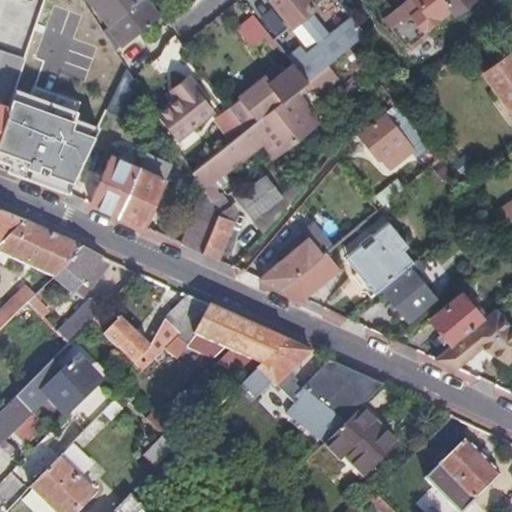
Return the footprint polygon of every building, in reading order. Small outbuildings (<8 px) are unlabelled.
[(123,45),(160,15),(148,0),(123,0),(115,7),(119,11),(106,22),(111,28),(110,29),(123,45)] [(315,9),(307,0),(283,0),(284,1),(278,7),(293,27),(315,9)] [(409,0),(394,12),(385,20),(408,49),(429,33),(426,28),(451,8),(455,13),(472,0),(409,0)] [(102,18),(106,22),(119,11),(115,7),(102,18)] [(247,22),(258,35),(264,29),(254,16),(247,22)] [(359,40),(366,34),(352,18),(294,67),(307,83),(308,82),(327,66),(349,48),(359,40)] [(270,51),(277,45),(264,29),(258,35),(270,51)] [(392,79),(359,40),(349,48),(357,58),(366,68),(382,88),(392,79)] [(21,71),(25,58),(6,52),(2,64),(21,71)] [(511,57),(511,55),(486,74),(511,109),(511,57)] [(357,58),(351,63),(359,74),(366,68),(357,58)] [(336,77),(327,66),(308,82),(316,93),(336,77)] [(307,83),(294,67),(271,84),(265,78),(240,97),(241,100),(230,109),(231,110),(246,132),(295,92),(307,83)] [(140,89),(133,79),(128,70),(109,110),(125,118),(140,89)] [(180,100),(158,118),(178,141),(215,111),(193,84),(177,96),(180,100)] [(203,254),(219,261),(236,216),(229,210),(226,212),(223,205),(225,204),(220,196),(217,198),(210,186),(263,145),(273,159),(318,123),(295,92),(246,132),(233,143),(193,174),(210,201),(218,217),(203,254)] [(398,105),(402,101),(398,95),(392,99),(394,101),(398,105)] [(393,109),(398,105),(394,101),(388,106),(391,110),(393,109)] [(0,133),(9,106),(0,103),(0,133)] [(397,113),(393,109),(391,110),(359,135),(379,161),(382,159),(390,169),(412,152),(417,157),(432,145),(411,121),(397,131),(388,120),(397,113)] [(233,143),(246,132),(231,110),(217,120),(233,143)] [(119,217),(140,171),(112,158),(91,205),(119,217)] [(119,217),(144,227),(164,182),(163,182),(166,175),(160,172),(157,179),(140,171),(119,217)] [(265,179),(238,201),(254,220),(281,199),(265,179)] [(265,234),(306,187),(300,181),(281,199),(254,220),(265,234)] [(383,207),(405,190),(398,181),(376,199),(383,207)] [(511,196),(494,211),(505,225),(511,219),(511,196)] [(190,248),(203,254),(218,217),(210,201),(204,212),(190,248)] [(0,248),(26,223),(11,217),(3,213),(0,212),(0,248)] [(82,249),(26,223),(0,248),(0,262),(4,266),(8,257),(53,278),(82,249)] [(383,289),(414,264),(404,252),(409,247),(389,223),(373,237),(375,241),(364,250),(361,246),(348,257),(352,269),(356,273),(353,277),(371,299),(383,289)] [(282,290),(326,253),(332,248),(314,226),(286,250),(290,255),(262,280),(282,290)] [(100,257),(82,249),(53,278),(73,294),(82,285),(81,284),(85,279),(100,257)] [(282,290),(304,300),(339,270),(326,253),(282,290)] [(431,263),(424,255),(414,264),(383,289),(409,320),(435,298),(413,273),(417,269),(421,272),(431,263)] [(107,260),(100,257),(85,279),(90,284),(107,260)] [(140,275),(130,270),(111,292),(118,297),(140,275)] [(0,313),(0,330),(28,303),(32,299),(35,296),(26,288),(0,313)] [(452,346),(484,320),(462,294),(431,320),(452,346)] [(211,307),(189,297),(166,320),(171,326),(162,334),(171,344),(208,310),(211,307)] [(32,299),(28,303),(32,309),(36,305),(32,299)] [(91,300),(57,334),(68,346),(92,323),(102,312),(91,300)] [(250,325),(211,307),(208,310),(197,335),(262,366),(287,341),(250,325)] [(435,359),(457,369),(482,347),(508,363),(511,358),(511,327),(497,309),(484,320),(452,346),(435,359)] [(120,318),(104,335),(143,373),(156,359),(148,351),(150,348),(120,318)] [(312,353),(287,341),(262,366),(243,385),(243,393),(248,398),(255,398),(270,382),(275,388),(312,353)] [(51,363),(16,398),(32,413),(51,395),(69,413),(97,384),(74,361),(62,373),(51,363)] [(338,364),(331,361),(300,394),(304,397),(308,394),(345,425),(361,409),(384,386),(338,364)] [(308,394),(304,397),(288,414),(325,444),(345,425),(308,394)] [(0,413),(0,452),(0,453),(0,452),(0,445),(32,413),(16,398),(0,413)] [(345,425),(325,444),(342,460),(351,452),(371,471),(398,446),(361,409),(345,425)] [(227,444),(206,422),(192,437),(199,444),(213,459),(227,444)] [(177,451),(164,437),(144,457),(157,471),(158,470),(177,451)] [(192,437),(177,451),(158,470),(166,478),(199,444),(192,437)] [(500,476),(465,440),(437,468),(472,504),(500,476)] [(59,459),(31,488),(54,511),(77,511),(94,495),(59,459)] [(392,511),(375,495),(369,501),(379,511),(392,511)] [(148,511),(133,496),(116,511),(148,511)] [(260,498),(255,503),(260,509),(266,503),(260,498)]
